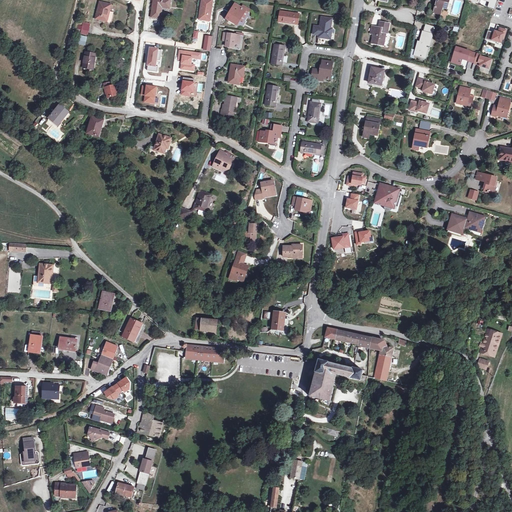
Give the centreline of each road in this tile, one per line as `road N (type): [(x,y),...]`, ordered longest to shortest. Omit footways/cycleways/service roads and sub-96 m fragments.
road 1 (residential): [(0,173),(50,204),(81,254),(176,341)]
road 2 (unclassified): [(492,439),(479,382),(461,354),(312,318)]
road 3 (residential): [(143,352),(135,423),(90,511)]
road 4 (residential): [(286,175),(306,51),(349,53)]
road 5 (track): [(303,368),(239,362),(225,378),(147,379)]
road 6 (residential): [(334,163),(357,160),(427,183),(454,171),(476,142)]
road 7 (residential): [(312,318),(306,347),(294,353),(176,341)]
road 8 (residential): [(56,81),(94,106),(203,125)]
road 9 (residential): [(143,352),(98,384),(0,373)]
road 10 (unclassified): [(312,318),(329,192)]
